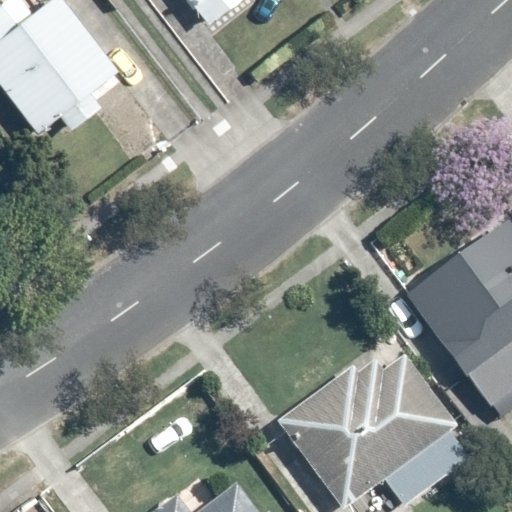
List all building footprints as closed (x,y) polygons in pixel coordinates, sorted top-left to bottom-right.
[(95,107),(82,91),(108,71),(54,0),(41,0),(29,10),(20,0),(1,0),(0,1),(0,94),(29,132),(51,115),(63,131),(95,107)] [(182,0),(200,24),(232,0),(182,0)] [(511,411),(511,231),(499,215),(397,291),(496,423),(511,411)] [(466,458),(448,434),(455,429),(415,376),(424,370),(394,330),(270,424),(337,511),(342,511),(384,481),(403,506),(466,458)] [(262,511),(220,459),(152,511),(262,511)]
